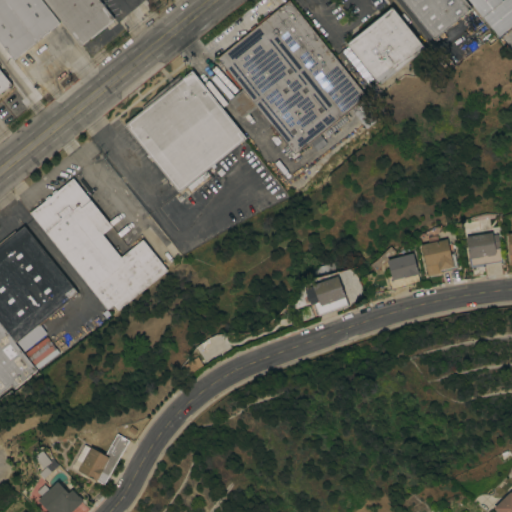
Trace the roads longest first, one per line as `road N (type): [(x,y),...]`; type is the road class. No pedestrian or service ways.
road 1 (residential): [(511,288),(440,299),(273,352),(211,384),(159,430),(108,511)]
road 2 (secondary): [(215,0),(0,173)]
